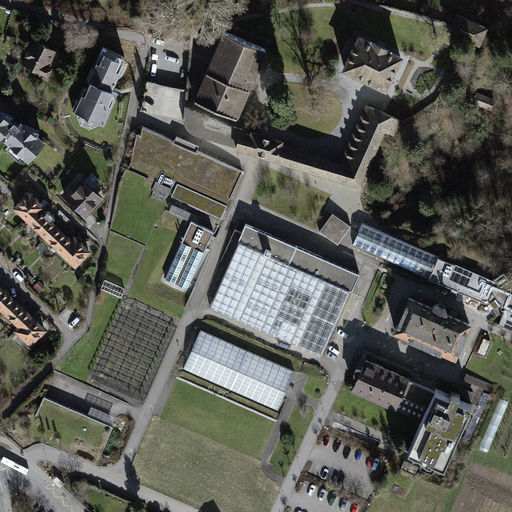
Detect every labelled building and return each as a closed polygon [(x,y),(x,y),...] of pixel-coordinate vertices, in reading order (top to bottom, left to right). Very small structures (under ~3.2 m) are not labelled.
[(191,29),(193,28),(197,16),(203,15),(202,3),(179,5),(181,29),(191,29)] [(487,28),(456,14),(449,32),(459,37),(475,44),(479,46),(487,28)] [(266,48),(224,31),(195,100),(236,118),(266,48)] [(371,43),(360,37),(344,69),(385,88),(400,57),(389,51),(389,50),(372,42),(371,43)] [(57,52),(33,40),(20,64),(48,79),(53,70),(49,68),(57,52)] [(82,97),(75,113),(104,127),(116,101),(112,99),(114,95),(112,94),(125,67),(123,66),(126,61),(103,51),(89,83),(92,84),(85,98),(82,97)] [(494,100),(477,94),(474,103),(491,109),(494,100)] [(341,165),(335,177),(360,184),(384,129),(392,133),(398,119),(367,105),(341,165)] [(335,177),(341,165),(280,146),(281,142),(267,137),(230,126),(185,107),(184,118),(184,123),(186,128),(190,132),(195,135),(259,154),(335,177)] [(0,142),(5,137),(8,140),(5,143),(11,149),(8,152),(18,161),(21,158),(28,164),(44,146),(36,138),(39,135),(25,129),(22,126),(18,130),(10,123),(13,120),(0,113),(0,142)] [(142,134),(128,168),(176,188),(167,211),(192,222),(215,232),(242,169),(199,151),(201,145),(178,136),(177,140),(146,128),(143,134),(142,134)] [(72,184),(61,196),(85,219),(104,200),(93,190),(101,182),(91,173),(84,181),(83,180),(75,188),(72,184)] [(161,195),(164,186),(157,183),(153,192),(161,195)] [(29,192),(12,209),(75,270),(91,253),(74,237),(71,240),(53,222),(55,220),(48,213),(45,216),(43,213),(46,209),(29,192)] [(350,226),(331,213),(319,231),(338,244),(350,226)] [(215,232),(192,222),(167,283),(190,293),(215,232)] [(433,277),(441,257),(365,224),(357,244),(433,277)] [(247,226),(213,307),(323,353),(334,325),(357,271),(247,226)] [(490,302),(499,282),(441,257),(433,277),(490,302)] [(105,279),(101,288),(122,296),(126,287),(105,279)] [(31,345),(48,328),(0,282),(0,308),(17,324),(13,328),(31,345)] [(511,287),(499,282),(490,302),(504,316),(501,324),(511,328),(511,287)] [(476,321),(414,294),(399,330),(461,356),(476,321)] [(147,402),(177,324),(123,303),(93,381),(147,402)] [(295,374),(201,334),(187,370),(280,411),(295,374)] [(371,354),(356,388),(396,407),(403,392),(411,376),(412,373),(371,354)] [(467,373),(465,378),(491,391),(493,385),(467,373)] [(431,405),(439,388),(411,376),(403,392),(431,405)] [(431,405),(410,452),(448,470),(477,406),(439,388),(431,405)] [(113,425),(43,395),(27,434),(97,464),(113,425)]
